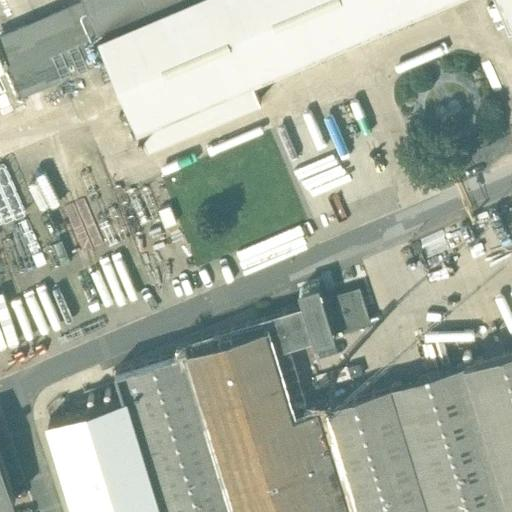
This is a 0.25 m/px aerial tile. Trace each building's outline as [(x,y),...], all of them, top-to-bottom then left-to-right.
[(88,0),(0,37),(0,39),(12,69),(100,31),(88,0)] [(87,0),(88,0),(100,31),(101,32),(176,0),(87,0)] [(176,0),(101,32),(111,55),(140,124),(253,76),(432,0),(176,0)] [(511,0),(498,0),(510,28),(511,27),(511,0)] [(100,31),(12,69),(22,93),(111,55),(101,32),(100,31)] [(253,76),(140,124),(143,131),(140,132),(142,136),(145,135),(149,146),(262,98),(253,76)] [(320,283),(300,289),(304,302),(188,338),(190,345),(116,368),(124,394),(125,395),(275,349),(315,337),(316,342),(337,336),(335,331),(371,319),(361,285),(324,296),(320,283)] [(511,511),(511,346),(376,388),(414,511),(511,511)] [(275,349),(125,395),(124,394),(50,417),(78,511),(414,511),(376,388),(294,413),(275,349)] [(0,502),(16,497),(0,444),(0,502)]
